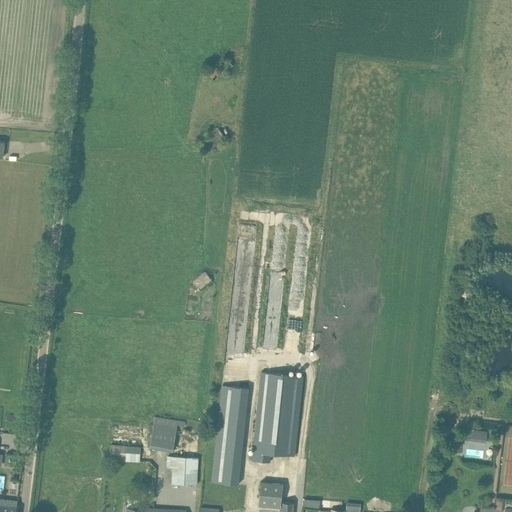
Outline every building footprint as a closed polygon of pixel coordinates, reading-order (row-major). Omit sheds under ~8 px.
[(234,66),(225,56),(206,71),(215,81),(234,66)] [(217,128),(199,143),(204,150),(206,152),(209,150),(209,151),(225,138),(217,128)] [(205,271),(192,281),(199,290),(212,280),(205,271)] [(261,372),(252,460),(271,462),(271,453),(295,456),(303,376),(261,372)] [(219,384),(211,481),(236,483),(244,386),(219,384)] [(149,448),(172,452),(177,424),(185,425),(186,421),(155,416),(149,448)] [(486,442),(487,432),(467,429),(466,440),(486,442)] [(140,462),(141,447),(110,444),(109,459),(140,462)] [(198,458),(167,456),(167,466),(173,466),(172,483),(197,485),(198,458)] [(261,481),(259,504),(280,507),(279,511),(293,511),(295,502),(282,501),(284,483),(261,481)] [(15,511),(17,500),(0,497),(0,511),(15,511)] [(346,511),(347,511),(358,511),(359,511),(361,503),(347,502),(346,511),(331,509),(330,511),(346,511)]
